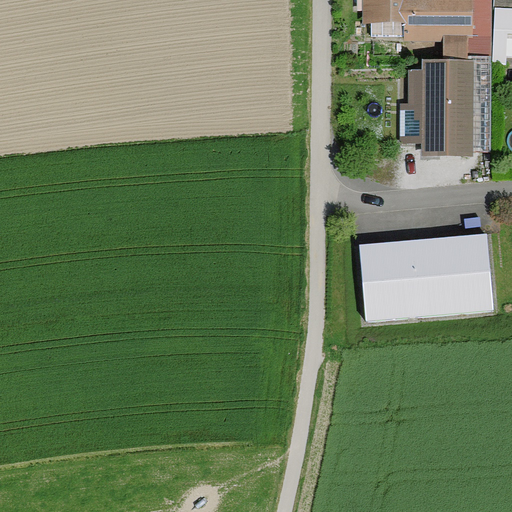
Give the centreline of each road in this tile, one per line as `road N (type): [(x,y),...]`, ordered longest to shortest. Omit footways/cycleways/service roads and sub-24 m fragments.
road 1 (residential): [(317,204),(315,344),(288,511)]
road 2 (residential): [(321,0),(317,204)]
road 3 (residential): [(511,190),(317,204)]
